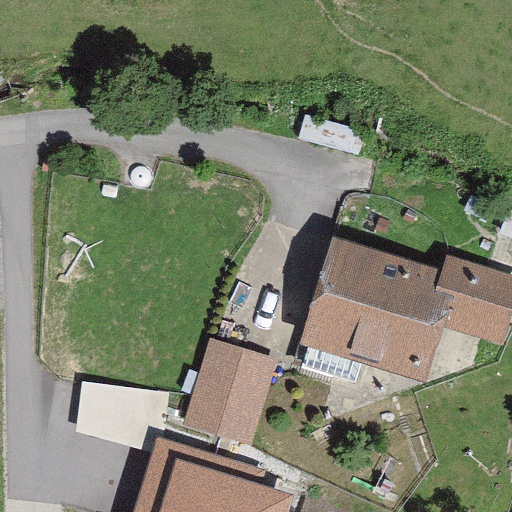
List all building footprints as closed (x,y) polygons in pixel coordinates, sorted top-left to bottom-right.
[(339,251),(303,368),(358,385),(368,354),(420,370),(437,318),(497,336),(511,286),(511,283),(451,264),(445,283),(407,272),(408,267),(379,258),(378,263),(339,251)] [(256,414),(272,362),(214,345),(198,396),(256,414)] [(166,432),(170,385),(84,377),(79,431),(135,436),(135,429),(166,432)] [(248,439),(256,414),(198,396),(190,422),(248,439)] [(266,474),(154,441),(133,511),(292,511),(298,495),(263,485),(266,474)]
